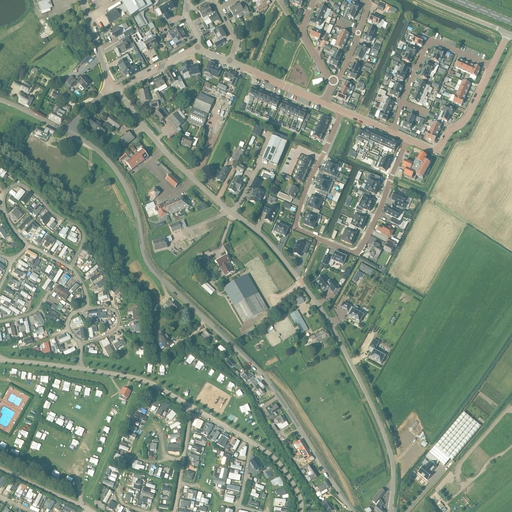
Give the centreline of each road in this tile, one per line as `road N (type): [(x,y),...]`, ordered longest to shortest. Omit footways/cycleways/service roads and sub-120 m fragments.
road 1 (tertiary): [(352,511),(264,378),(152,270),(134,206),(110,163),(67,131)]
road 2 (residential): [(391,511),(389,450),(326,316),(272,245),(192,180)]
road 3 (residential): [(342,112),(295,223),(354,255),(407,140)]
road 4 (residential): [(392,134),(429,44),(492,66)]
road 5 (unknown): [(3,211),(8,188),(24,186),(79,230),(66,264)]
road 6 (residential): [(407,140),(439,151),(467,120),(492,66)]
